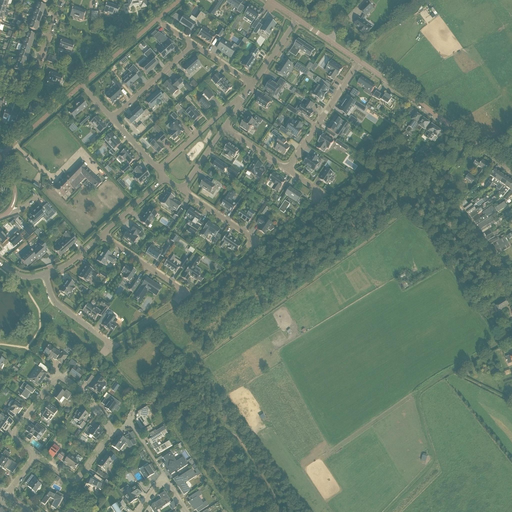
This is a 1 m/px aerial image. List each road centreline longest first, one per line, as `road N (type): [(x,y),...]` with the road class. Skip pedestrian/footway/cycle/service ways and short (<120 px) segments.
road 1 (track): [(511,337),(421,389),(417,400),(438,457),(389,511)]
road 2 (unclassified): [(511,167),(359,62)]
road 3 (residential): [(287,169),(359,62)]
road 4 (residential): [(0,91),(19,98),(27,92),(61,0)]
road 5 (residential): [(103,356),(114,346),(56,304),(44,273)]
